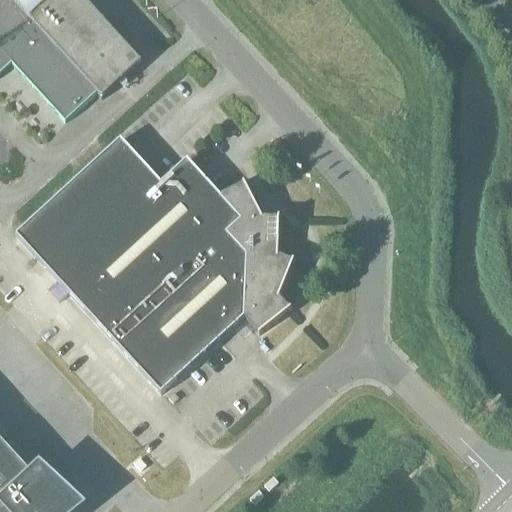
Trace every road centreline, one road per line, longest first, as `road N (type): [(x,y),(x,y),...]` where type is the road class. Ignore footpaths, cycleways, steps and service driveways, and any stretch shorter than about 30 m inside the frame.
road 1 (unclassified): [(365,346),(374,220),(174,0)]
road 2 (unknown): [(168,435),(1,253)]
road 3 (unclassified): [(191,511),(365,346)]
road 4 (unclassified): [(511,493),(365,346)]
road 5 (unknown): [(296,411),(266,374),(246,364),(168,435)]
road 6 (unknown): [(175,83),(49,183)]
road 7 (unknown): [(248,82),(160,166)]
